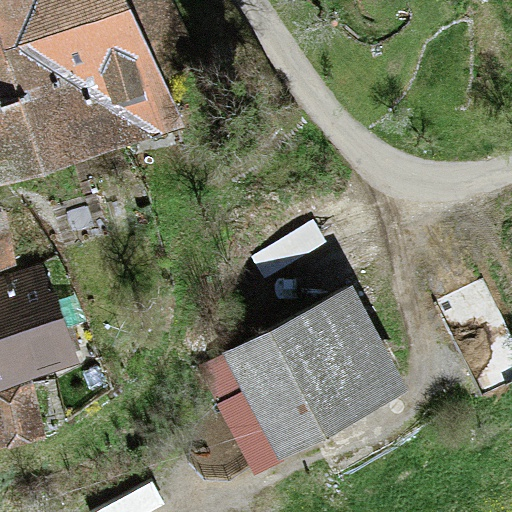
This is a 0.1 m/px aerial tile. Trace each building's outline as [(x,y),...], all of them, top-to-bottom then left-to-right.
[(158,0),(153,0),(130,10),(124,0),(0,0),(0,171),(178,118),(162,70),(184,56),(158,0)] [(0,205),(0,259),(11,258),(1,205),(0,205)] [(46,297),(39,275),(33,277),(32,274),(0,283),(0,374),(69,353),(52,295),(46,297)] [(399,383),(347,285),(228,350),(281,448),(399,383)] [(32,381),(0,386),(0,441),(45,432),(32,381)]
